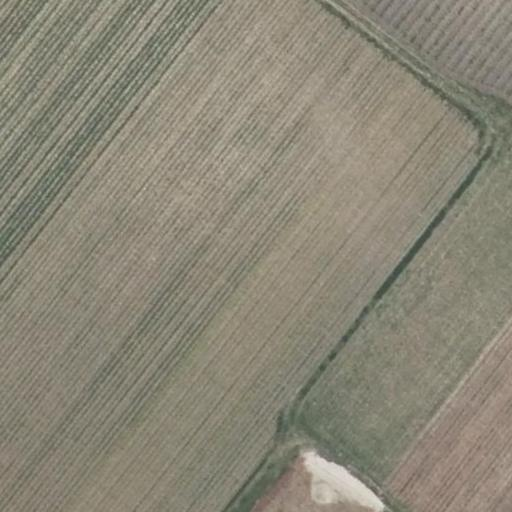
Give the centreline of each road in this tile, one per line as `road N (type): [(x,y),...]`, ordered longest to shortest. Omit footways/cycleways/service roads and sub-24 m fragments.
road 1 (track): [(427,511),(353,439),(312,430),(291,444),(239,511)]
road 2 (track): [(500,124),(342,0)]
